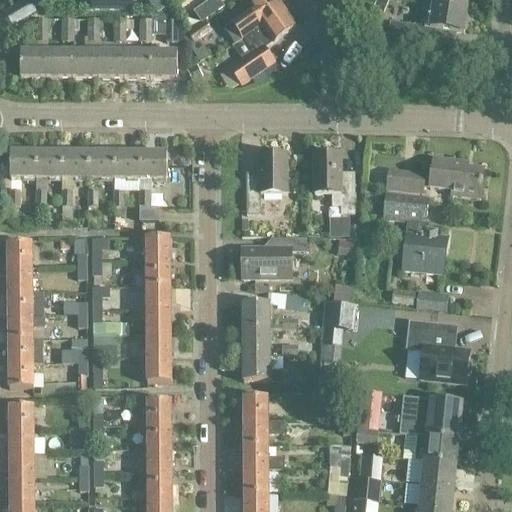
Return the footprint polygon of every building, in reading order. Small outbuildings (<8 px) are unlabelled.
[(131,0),(91,0),(92,14),(132,14),(131,0)] [(216,0),(215,0),(193,15),(201,26),(224,11),(216,0)] [(272,26),(269,22),(283,12),(274,0),(270,0),(248,16),(244,10),(229,21),(232,26),(224,31),(237,49),(244,44),(252,39),(253,40),(272,26)] [(434,0),(434,8),(468,13),(469,0),(434,0)] [(32,4),(11,16),(17,26),(38,14),(32,4)] [(465,37),(468,13),(434,8),(417,6),(414,29),(390,26),(389,38),(434,45),(436,33),(465,37)] [(296,31),(283,12),(269,22),(272,26),(253,40),(252,39),(244,44),(255,60),(264,54),(267,58),(248,71),(243,64),(230,73),(242,90),(275,67),(265,53),(296,31)] [(47,23),(36,23),(36,46),(47,46),(47,23)] [(73,23),(62,23),(62,46),(73,46),(73,23)] [(88,24),(88,46),(99,46),(99,24),(88,24)] [(125,24),(114,24),(114,47),(125,47),(125,34),(125,24)] [(133,24),(125,24),(125,34),(133,34),(133,24)] [(151,24),(140,24),(140,47),(151,47),(151,24)] [(177,47),(177,25),(167,24),(166,47),(177,47)] [(206,26),(189,37),(196,47),(213,35),(206,26)] [(21,82),(47,82),(47,56),(21,56),(21,82)] [(47,82),(73,82),(73,56),(47,56),(47,82)] [(73,82),(99,83),(99,57),(73,56),(73,82)] [(99,57),(99,83),(125,83),(125,57),(99,57)] [(125,83),(151,83),(151,57),(125,57),(125,83)] [(177,84),(177,58),(151,57),(151,83),(177,84)] [(19,182),(36,182),(36,156),(10,156),(10,210),(19,210),(19,182)] [(62,156),(36,156),(36,182),(48,183),(62,183),(62,156)] [(62,156),(62,183),(88,183),(88,156),(62,156)] [(114,156),(88,156),(88,183),(114,183),(114,156)] [(114,156),(114,183),(140,183),(140,157),(114,156)] [(166,157),(140,157),(140,183),(152,183),(166,183),(166,157)] [(259,198),(285,198),(285,158),(282,158),(282,160),(261,160),(261,158),(258,158),(257,184),(244,184),(245,219),(259,219),(259,198)] [(330,198),(331,210),(339,210),(339,218),(354,218),(353,183),(340,183),(339,158),(337,158),(336,160),(315,160),(315,158),(312,158),(313,198),(330,198)] [(483,174),(467,171),(467,166),(433,162),(429,191),(452,194),(451,200),(479,204),(481,186),(483,174)] [(426,177),(389,173),(387,194),(424,198),(426,177)] [(48,183),(36,182),(36,211),(46,211),(46,195),(48,195),(48,183)] [(152,183),(140,183),(140,211),(149,211),(150,196),(152,196),(152,183)] [(72,195),(62,195),(62,211),(63,211),(63,234),(73,234),(73,211),(72,211),(72,195)] [(88,195),(88,211),(98,211),(98,195),(88,195)] [(114,195),(114,211),(124,211),(124,195),(114,195)] [(408,226),(425,228),(428,202),(386,197),(383,223),(408,226)] [(330,242),(352,241),(351,221),(330,222),(330,242)] [(425,228),(408,226),(402,275),(442,279),(447,241),(436,240),(437,234),(424,233),(425,228)] [(146,243),(146,267),(170,267),(170,242),(146,243)] [(263,252),(241,253),(242,284),(290,283),(290,256),(307,256),(307,242),(271,242),(263,252)] [(60,245),(60,253),(69,252),(69,244),(60,245)] [(74,259),(84,259),(84,244),(74,244),(74,259)] [(7,248),(7,273),(32,272),(31,248),(7,248)] [(92,256),(93,268),(102,268),(102,255),(92,256)] [(77,260),(77,272),(86,269),(86,260),(77,260)] [(170,291),(170,267),(146,267),(146,291),(170,291)] [(93,281),(102,280),(102,268),(93,268),(93,281)] [(77,285),(86,285),(86,269),(77,272),(77,285)] [(8,297),(32,297),(32,272),(7,273),(8,297)] [(170,291),(146,291),(146,315),(171,315),(170,291)] [(391,306),(417,309),(418,296),(393,293),(391,306)] [(8,321),(32,321),(44,321),(43,296),(32,297),(8,297),(8,321)] [(93,304),(93,316),(102,316),(102,304),(93,304)] [(243,307),(243,334),(270,333),(270,319),(270,309),(270,307),(243,307)] [(87,308),(78,308),(78,321),(87,321),(87,308)] [(139,329),(139,316),(109,315),(109,328),(139,329)] [(171,340),(171,315),(146,315),(146,340),(171,340)] [(93,329),(102,329),(102,316),(93,316),(93,329)] [(283,319),(270,319),(270,333),(281,333),(281,334),(323,333),(323,322),(283,323),(283,319)] [(8,345),(33,345),(43,345),(43,343),(33,343),(32,321),(8,321),(8,345)] [(78,333),(87,333),(87,321),(78,321),(78,333)] [(466,389),(468,378),(470,376),(471,369),(469,367),(470,356),(435,352),(437,329),(409,325),(406,354),(422,356),(419,384),(466,389)] [(243,334),(243,360),(270,360),(270,346),(270,333),(243,334)] [(171,340),(146,340),(147,364),(171,364),(171,340)] [(8,345),(9,370),(33,369),(33,368),(44,367),(43,345),(33,345),(8,345)] [(283,346),(270,346),(270,360),(309,360),(309,350),(283,350),(283,346)] [(93,352),(93,364),(102,364),(102,352),(93,352)] [(87,356),(78,356),(78,397),(87,396),(87,356)] [(243,386),(270,386),(270,360),(243,360),(243,386)] [(93,377),(102,377),(102,364),(93,364),(93,377)] [(171,388),(171,364),(147,364),(147,388),(171,388)] [(9,394),(33,394),(33,369),(9,370),(9,394)] [(298,377),(282,377),(282,386),(298,386),(298,377)] [(102,403),(116,404),(117,391),(103,390),(102,403)] [(381,397),(361,395),(359,417),(380,418),(381,397)] [(417,441),(458,445),(462,407),(403,401),(401,421),(398,421),(397,427),(401,428),(400,439),(417,441)] [(244,402),(244,427),(268,427),(268,402),(244,402)] [(147,418),(137,418),(137,429),(147,428),(147,430),(171,430),(171,406),(147,406),(147,418)] [(9,412),(9,436),(34,436),(33,412),(9,412)] [(353,415),(345,414),(343,427),(352,428),(353,415)] [(93,419),(94,432),(103,432),(102,419),(93,419)] [(79,424),(79,436),(88,436),(87,423),(79,424)] [(268,427),(244,427),(244,451),(268,451),(268,439),(285,439),(285,426),(268,427)] [(342,440),(351,441),(352,428),(343,427),(342,440)] [(172,455),(171,430),(147,430),(147,455),(172,455)] [(94,444),(103,444),(103,432),(94,432),(94,444)] [(308,444),(331,445),(331,433),(309,433),(308,444)] [(377,449),(378,437),(358,435),(356,447),(377,449)] [(34,460),(34,436),(9,436),(10,460),(34,460)] [(79,449),(88,449),(88,436),(79,436),(79,449)] [(415,465),(425,465),(456,469),(458,445),(417,441),(415,465)] [(244,451),(244,475),(268,475),(285,475),(285,462),(268,461),(268,451),(244,451)] [(377,451),(377,475),(388,475),(389,451),(377,451)] [(147,455),(139,455),(139,469),(147,469),(148,479),(172,479),(172,455),(147,455)] [(372,484),(375,460),(363,459),(360,483),(372,484)] [(10,460),(10,485),(34,484),(34,460),(10,460)] [(349,464),(340,463),(339,475),(348,476),(349,464)] [(422,489),(454,492),(456,469),(425,465),(422,489)] [(103,467),(94,467),(94,479),(103,479),(103,467)] [(88,471),(79,472),(79,484),(88,484),(88,471)] [(268,475),(244,475),(244,499),(268,499),(268,475)] [(338,488),(347,488),(348,476),(339,475),(338,488)] [(103,492),(103,479),(94,479),(94,492),(103,492)] [(172,503),(172,479),(148,479),(148,503),(172,503)] [(356,482),(354,505),(380,507),(382,485),(372,484),(360,483),(356,482)] [(35,508),(34,484),(10,485),(10,509),(35,508)] [(79,497),(88,496),(88,484),(79,484),(79,497)] [(451,511),(454,492),(422,489),(420,511),(451,511)] [(244,499),(244,511),(268,511),(268,499),(244,499)] [(172,511),(172,503),(148,503),(147,511),(172,511)]
